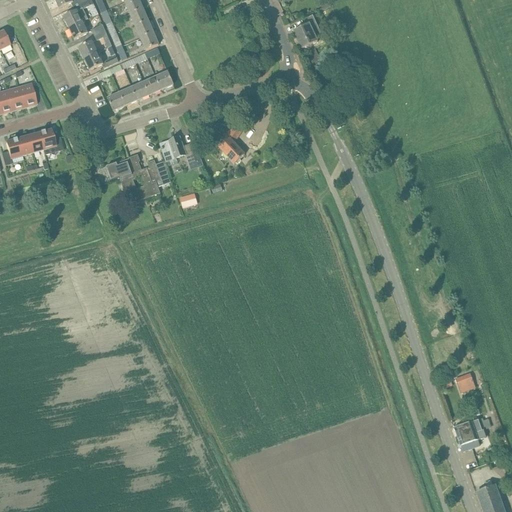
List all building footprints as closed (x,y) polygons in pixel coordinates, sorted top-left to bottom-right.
[(71,0),(54,0),(59,10),(73,3),(71,0)] [(72,13),(63,18),(69,29),(83,23),(82,22),(88,20),(85,13),(86,13),(84,10),(94,5),(91,0),(90,0),(80,5),(82,9),(75,12),(72,13)] [(99,0),(97,1),(102,13),(107,11),(102,0),(99,0)] [(132,0),(125,3),(130,15),(143,10),(139,0),(132,0)] [(130,15),(135,27),(148,22),(143,10),(130,15)] [(102,13),(107,25),(112,23),(107,11),(102,13)] [(293,33),(302,50),(318,42),(317,40),(322,37),(312,16),(304,21),(307,26),(293,33)] [(135,27),(141,39),(154,34),(148,22),(135,27)] [(83,23),(69,29),(75,41),(84,36),(88,34),(83,23)] [(107,25),(112,37),(117,35),(112,23),(107,25)] [(92,31),(94,36),(105,31),(103,26),(92,31)] [(4,31),(0,33),(0,49),(1,51),(10,46),(3,32),(4,32),(4,31)] [(97,42),(104,38),(109,48),(112,46),(105,31),(94,36),(97,42)] [(141,39),(146,51),(159,46),(154,34),(141,39)] [(112,37),(118,49),(123,47),(117,35),(112,37)] [(79,49),(84,60),(98,54),(92,42),(79,49)] [(118,49),(123,61),(128,59),(123,47),(118,49)] [(146,55),(148,60),(160,54),(158,49),(146,55)] [(98,54),(84,60),(90,72),(103,65),(98,54)] [(134,60),(136,65),(148,60),(146,55),(134,60)] [(106,62),(108,68),(119,63),(117,57),(106,62)] [(6,62),(9,68),(9,67),(11,71),(16,69),(11,60),(6,62)] [(122,65),(124,70),(136,65),(134,60),(122,65)] [(110,71),(112,76),(124,70),(122,65),(110,71)] [(98,76),(101,81),(112,76),(110,71),(98,76)] [(168,73),(156,78),(162,91),(174,86),(168,73)] [(156,78),(144,83),(150,96),(162,91),(156,78)] [(144,83),(132,88),(138,102),(150,96),(144,83)] [(31,85),(18,89),(24,109),(37,106),(37,105),(36,105),(31,85)] [(132,88),(120,93),(125,107),(138,102),(132,88)] [(18,89),(6,92),(12,112),(24,109),(18,89)] [(6,92),(0,93),(0,115),(12,112),(6,92)] [(120,93),(108,99),(113,112),(125,107),(120,93)] [(219,149),(226,156),(235,165),(238,162),(245,155),(234,144),(243,131),(234,125),(224,139),(227,142),(219,149)] [(51,131),(40,134),(44,151),(55,148),(56,153),(63,151),(60,138),(53,140),(51,132),(51,131)] [(75,133),(66,137),(69,144),(78,140),(75,133)] [(40,134),(29,137),(33,154),(44,151),(40,134)] [(29,137),(17,140),(22,157),(33,154),(29,137)] [(163,150),(167,162),(169,167),(178,164),(176,159),(186,156),(189,164),(195,162),(193,155),(189,145),(183,147),(180,138),(161,145),(162,148),(161,149),(162,151),(163,150)] [(9,152),(2,154),(6,166),(13,164),(12,160),(22,157),(17,140),(6,143),(6,144),(7,143),(9,152)] [(145,199),(161,194),(159,188),(171,183),(166,168),(158,171),(155,161),(147,164),(149,168),(140,171),(139,167),(140,167),(139,163),(140,162),(138,156),(129,159),(107,167),(111,181),(120,178),(121,179),(120,179),(123,189),(125,194),(129,192),(132,200),(144,196),(145,199)] [(181,198),(184,209),(198,205),(195,194),(181,198)] [(473,382),(470,374),(457,379),(459,387),(473,382)] [(481,415),(479,408),(470,412),(472,418),(481,415)] [(457,437),(463,453),(480,446),(478,441),(487,438),(484,431),(482,432),(478,421),(454,429),(457,437)] [(477,468),(474,458),(467,461),(470,470),(477,468)] [(477,493),(483,511),(505,511),(496,486),(493,487),(491,482),(490,482),(490,481),(488,482),(489,483),(486,484),(488,489),(477,493)]
